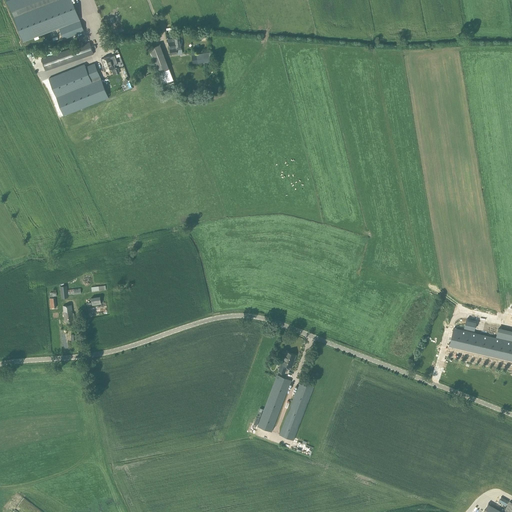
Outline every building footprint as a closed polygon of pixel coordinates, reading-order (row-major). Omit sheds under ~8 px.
[(57,0),(7,0),(12,12),(14,17),(57,0)] [(80,20),(71,0),(57,0),(14,17),(24,42),(80,20)] [(84,31),(80,21),(60,29),(64,39),(84,31)] [(174,34),(167,35),(168,42),(176,41),(175,35),(174,34)] [(176,41),(168,42),(170,50),(177,49),(177,50),(181,49),(179,34),(175,35),(176,41)] [(41,60),(45,72),(94,55),(89,43),(41,60)] [(160,45),(150,48),(163,84),(173,80),(160,45)] [(213,51),(191,55),(193,65),(214,62),(213,51)] [(105,71),(115,68),(111,56),(101,60),(104,67),(103,67),(104,71),(105,71)] [(178,59),(172,61),(176,73),(182,70),(178,59)] [(99,74),(95,63),(86,67),(84,64),(49,78),(64,116),(75,111),(108,98),(108,97),(99,74)] [(61,127),(73,122),(71,117),(66,120),(64,116),(57,119),(61,127)] [(60,286),(61,298),(68,297),(68,290),(67,286),(60,286)] [(100,296),(91,297),(92,305),(102,304),(100,296)] [(54,311),(53,311),(53,315),(54,315),(55,320),(64,318),(63,311),(66,310),(66,311),(72,310),(71,299),(64,299),(65,303),(58,304),(58,306),(53,307),(54,311)] [(511,342),(453,329),(450,342),(449,348),(511,362),(511,342)] [(511,332),(496,329),(495,335),(511,338),(511,332)] [(291,368),(292,368),(295,360),(294,359),(296,354),(286,351),(283,359),(282,359),(278,371),(285,374),(287,369),(290,370),(291,368)] [(276,379),(257,427),(272,432),(292,381),(278,375),(277,376),(275,375),(274,378),(276,379)] [(299,383),(279,435),(294,441),(314,389),(299,383)] [(502,511),(488,504),(483,511),(511,511),(511,503),(510,502),(507,507),(504,511),(502,511)]
